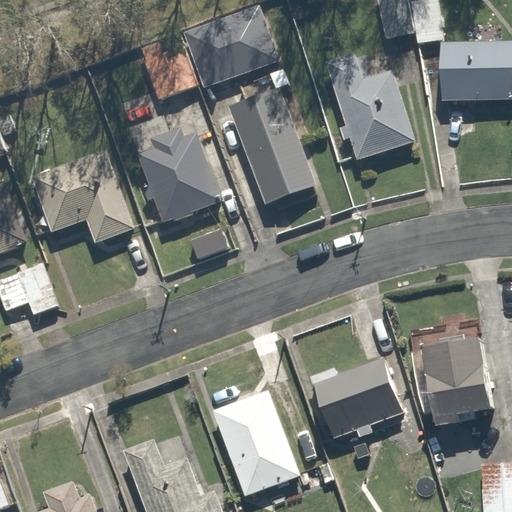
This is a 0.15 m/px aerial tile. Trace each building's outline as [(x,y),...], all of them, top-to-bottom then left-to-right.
[(380,0),(393,44),(420,36),(411,3),(409,0),(380,0)] [(436,0),(422,0),(411,3),(420,36),(424,48),(449,41),(436,0)] [(184,37),(140,55),(159,102),(203,84),(184,37)] [(511,41),(442,45),(445,107),(511,104),(511,41)] [(393,44),(326,64),(354,159),(421,139),(393,44)] [(241,85),(250,107),(232,114),(270,209),(319,190),(297,132),(273,73),(241,85)] [(161,207),(169,227),(229,203),(191,107),(131,130),(140,154),(132,157),(141,178),(148,175),(153,188),(146,191),(154,209),(161,207)] [(111,154),(34,183),(56,240),(93,226),(101,248),(140,234),(111,154)] [(9,183),(0,186),(0,255),(32,244),(9,183)] [(32,305),(38,322),(66,311),(48,266),(0,285),(0,299),(6,315),(32,305)] [(489,343),(425,356),(440,428),(503,415),(489,343)] [(391,359),(313,386),(335,448),(412,421),(391,359)] [(275,392),(216,412),(246,498),(305,478),(275,392)] [(168,468),(159,442),(130,453),(151,511),(226,511),(220,493),(204,498),(191,460),(168,468)] [(511,511),(511,461),(482,462),(483,511),(511,511)] [(2,469),(0,469),(0,511),(2,511),(16,507),(2,469)] [(53,511),(49,511),(102,511),(97,499),(86,503),(77,481),(46,494),(53,511)]
